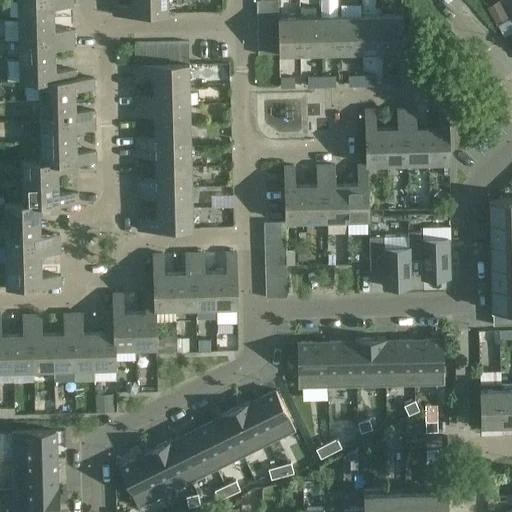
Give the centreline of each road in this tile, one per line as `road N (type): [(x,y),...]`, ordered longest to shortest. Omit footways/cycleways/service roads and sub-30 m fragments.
road 1 (residential): [(249,311),(467,305),(465,196),(511,152)]
road 2 (residential): [(91,511),(90,443),(250,363),(249,311)]
road 3 (residential): [(73,281),(71,213),(110,212),(106,28)]
road 4 (residential): [(244,153),(346,151),(344,96),(459,93)]
road 5 (residential): [(73,281),(135,280),(134,241),(247,239)]
road 6 (residential): [(240,24),(106,28)]
road 7 (residential): [(244,153),(240,24)]
